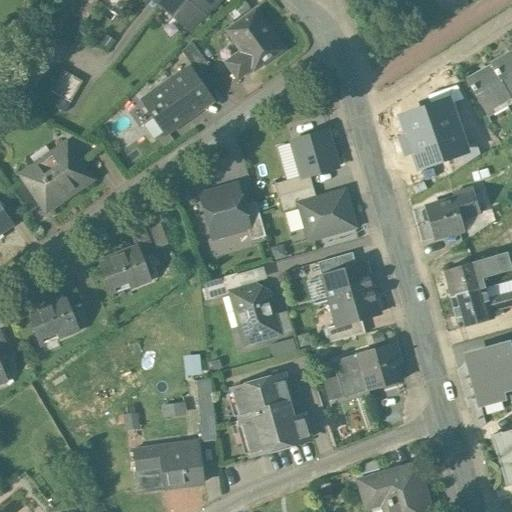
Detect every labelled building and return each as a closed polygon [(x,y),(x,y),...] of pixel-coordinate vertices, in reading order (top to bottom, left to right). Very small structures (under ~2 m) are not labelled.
[(163,0),(162,2),(190,25),(211,0),(212,0),(216,3),(218,0),(163,0)] [(243,0),(226,12),(234,24),(251,12),(243,0)] [(281,47),(255,9),(234,24),(225,30),(239,50),(251,66),(252,67),(281,47)] [(209,66),(191,42),(181,51),(197,74),(209,66)] [(511,48),(489,61),(490,63),(509,96),(511,94),(511,48)] [(239,50),(224,60),(236,76),(251,66),(239,50)] [(509,96),(490,63),(463,78),(483,113),(510,98),(509,96)] [(61,70),(50,91),(60,97),(72,76),(61,70)] [(174,84),(154,97),(153,95),(143,101),(152,115),(153,114),(163,129),(183,117),(182,115),(206,99),(189,72),(173,82),(174,84)] [(72,76),(60,97),(70,103),(82,82),(72,76)] [(60,97),(50,91),(44,101),(64,114),(70,103),(60,97)] [(450,95),(395,114),(415,171),(470,153),(450,95)] [(327,131),(293,141),(293,147),(302,178),(337,167),(327,131)] [(64,143),(48,154),(51,158),(37,168),(34,164),(18,175),(22,181),(39,205),(43,211),(60,199),(59,198),(73,188),(74,189),(89,179),(84,172),(83,173),(77,164),(78,162),(64,143)] [(0,188),(3,193),(11,188),(0,172),(0,188)] [(39,205),(22,181),(12,189),(28,213),(39,205)] [(236,185),(201,196),(213,238),(247,228),(248,228),(242,206),(236,185)] [(312,187),(278,197),(282,212),(299,208),(298,204),(316,199),(312,187)] [(472,187),(453,193),(454,198),(424,206),(425,209),(421,211),(423,220),(428,221),(433,238),(463,229),(460,221),(480,215),(472,187)] [(316,199),(298,204),(299,208),(308,241),(355,227),(344,191),(316,199)] [(266,237),(256,202),(242,206),(248,228),(247,228),(251,241),(266,237)] [(0,233),(12,226),(0,209),(0,233)] [(146,230),(133,235),(137,247),(139,247),(143,258),(154,254),(146,230)] [(137,247),(111,256),(111,255),(100,259),(110,289),(128,283),(129,287),(150,280),(143,258),(139,247),(137,247)] [(504,252),(441,270),(449,297),(482,288),(479,279),(509,270),(504,252)] [(352,253),(317,263),(322,277),(323,277),(323,276),(356,266),(352,253)] [(356,266),(323,276),(323,277),(330,301),(372,289),(365,264),(356,266)] [(237,273),(204,283),(209,299),(230,293),(229,292),(241,289),(237,273)] [(73,281),(61,285),(65,296),(66,296),(71,307),(82,303),(73,281)] [(257,290),(256,285),(241,289),(229,292),(230,293),(240,330),(247,327),(251,342),(280,334),(267,291),(262,293),(257,290)] [(482,288),(449,297),(458,329),(494,318),(489,298),(485,287),(482,288)] [(372,289),(330,301),(337,325),(337,326),(361,319),(379,314),(372,289)] [(511,291),(489,298),(493,313),(511,307),(511,291)] [(65,296),(38,307),(38,306),(26,311),(38,340),(56,333),(58,338),(79,329),(71,307),(66,296),(65,296)] [(361,319),(337,326),(337,325),(326,328),(330,343),(365,334),(361,319)] [(1,331),(0,331),(0,357),(10,354),(1,331)] [(270,342),(274,356),(297,349),(293,335),(270,342)] [(494,351),(468,358),(480,405),(502,399),(500,391),(508,389),(511,403),(511,342),(502,345),(504,352),(495,355),(494,351)] [(394,344),(357,354),(368,390),(368,391),(401,381),(396,364),(399,362),(394,344)] [(186,372),(200,371),(200,353),(185,354),(186,372)] [(358,355),(333,362),(343,398),(368,390),(358,355)] [(283,375),(232,390),(251,455),(309,439),(302,416),(291,419),(287,405),(291,404),(283,375)] [(209,379),(193,381),(199,443),(215,441),(209,379)] [(166,406),(167,426),(186,425),(185,402),(177,402),(177,406),(166,406)] [(382,425),(402,418),(399,408),(379,416),(382,425)] [(498,461),(511,457),(511,429),(491,436),(498,461)] [(180,465),(178,455),(177,445),(133,452),(136,472),(160,468),(180,465)] [(180,465),(160,468),(163,489),(201,483),(196,452),(178,455),(180,465)] [(511,457),(498,461),(506,487),(511,485),(511,457)] [(417,465),(380,475),(380,477),(359,482),(365,506),(386,500),(389,511),(427,511),(424,501),(426,501),(417,465)]
